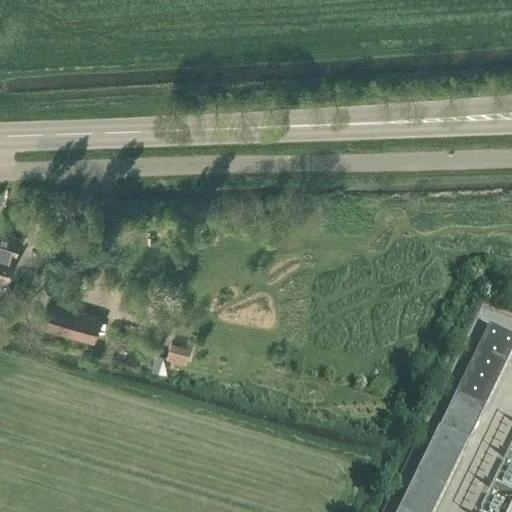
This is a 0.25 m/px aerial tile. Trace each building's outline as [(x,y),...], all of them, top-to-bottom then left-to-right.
[(20,239),(0,233),(0,234),(0,280),(7,282),(20,239)] [(101,317),(46,301),(38,328),(93,344),(101,317)] [(435,511),(485,410),(511,353),(511,338),(489,327),(456,396),(399,511),(435,511)] [(197,342),(173,335),(166,357),(190,365),(197,342)] [(156,354),(151,371),(158,373),(163,357),(156,354)] [(511,511),(511,451),(482,511),(511,511)]
